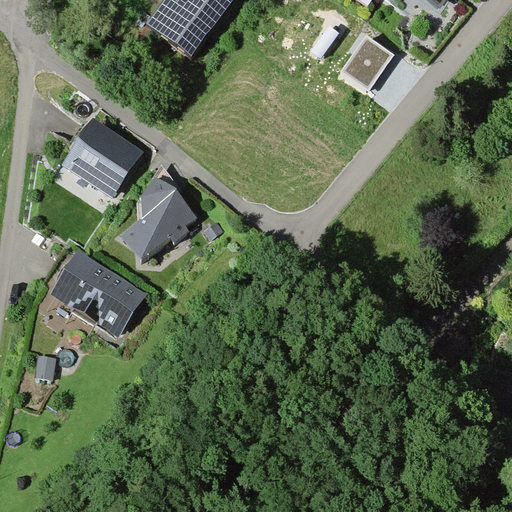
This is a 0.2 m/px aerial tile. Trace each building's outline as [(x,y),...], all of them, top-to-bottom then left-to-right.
[(189,63),(235,0),(175,0),(151,34),(145,30),(144,31),(189,63)] [(123,89),(135,98),(144,87),(132,78),(123,89)] [(67,169),(109,197),(134,159),(92,131),(85,142),(83,142),(76,143),(72,150),(73,158),(74,158),(67,169)] [(195,219),(178,196),(124,237),(141,260),(195,219)] [(116,337),(139,302),(76,262),(72,268),(69,265),(63,270),(59,275),(56,281),(54,288),(57,291),(54,296),(116,337)] [(35,381),(49,383),(52,368),(37,366),(35,381)] [(500,415),(511,407),(511,394),(507,387),(489,398),(500,415)]
